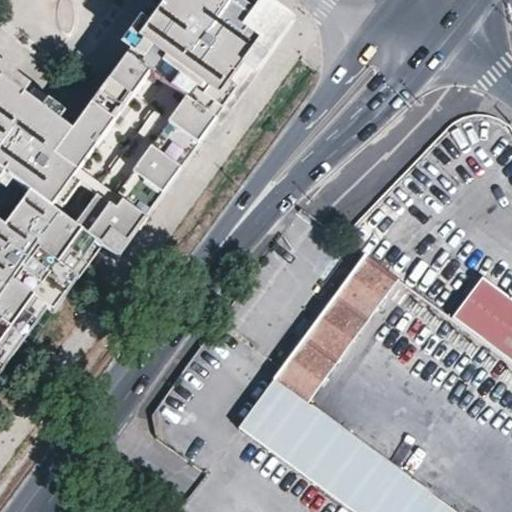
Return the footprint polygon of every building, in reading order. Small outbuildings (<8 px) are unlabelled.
[(105,239),(100,246),(116,258),(151,210),(215,123),(219,126),(295,23),(262,0),(153,0),(134,27),(140,32),(72,126),(1,72),(0,72),(0,184),(7,190),(13,181),(0,170),(0,80),(1,79),(73,133),(169,0),(250,0),(277,19),(113,245),(105,239)] [(169,0),(73,133),(1,79),(0,80),(0,170),(13,181),(31,194),(6,228),(0,223),(0,345),(34,298),(47,307),(54,312),(100,246),(105,239),(113,245),(277,19),(250,0),(169,0)] [(366,256),(286,365),(237,432),(347,511),(460,511),(307,404),(398,280),(366,256)] [(511,363),(511,296),(476,271),(445,315),(511,363)] [(0,345),(0,372),(47,307),(34,298),(0,345)]
